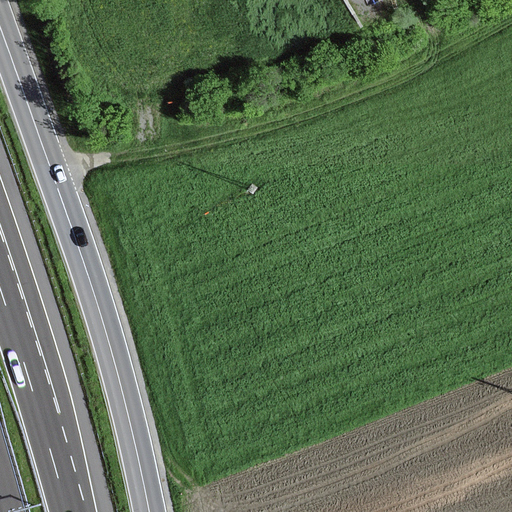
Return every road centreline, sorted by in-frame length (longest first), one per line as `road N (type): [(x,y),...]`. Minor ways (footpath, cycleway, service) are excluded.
road 1 (primary): [(0,23),(116,367),(149,511)]
road 2 (motorway): [(37,399),(0,262)]
